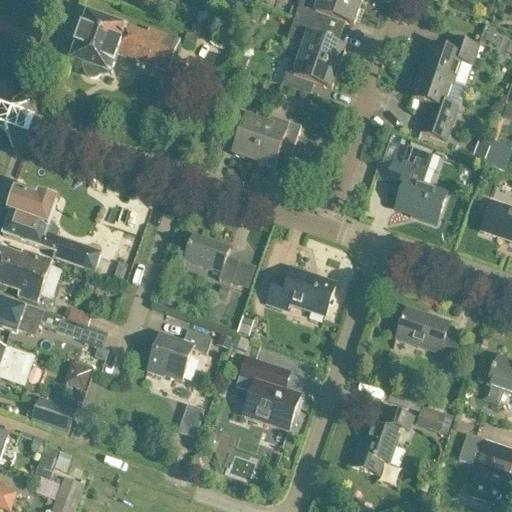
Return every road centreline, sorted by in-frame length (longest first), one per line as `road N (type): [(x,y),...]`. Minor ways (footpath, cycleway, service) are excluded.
road 1 (residential): [(295,511),(381,250)]
road 2 (residential): [(326,232),(399,0)]
road 3 (residential): [(180,180),(117,362)]
road 4 (residential): [(180,180),(31,131)]
road 5 (residential): [(326,232),(180,180)]
road 6 (residential): [(31,131),(75,0)]
road 7 (residential): [(511,294),(381,250)]
